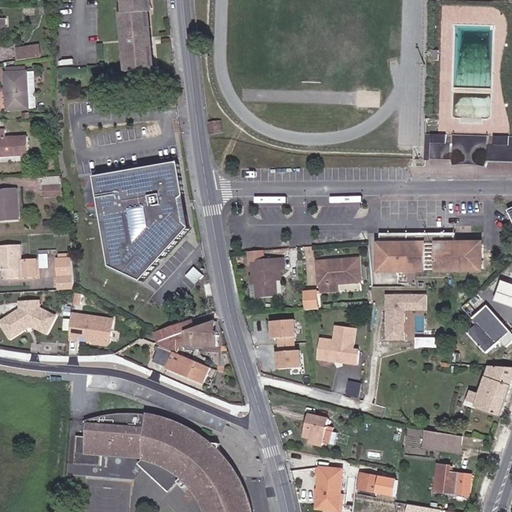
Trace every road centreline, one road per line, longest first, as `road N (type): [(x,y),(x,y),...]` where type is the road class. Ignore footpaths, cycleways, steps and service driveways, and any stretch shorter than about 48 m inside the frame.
road 1 (residential): [(207,190),(511,185)]
road 2 (residential): [(264,423),(139,375),(0,357)]
road 3 (secondary): [(264,423),(227,305),(207,190)]
road 4 (secondary): [(207,190),(184,0)]
